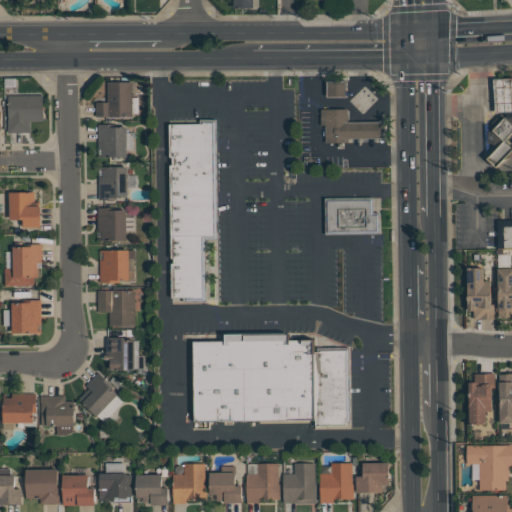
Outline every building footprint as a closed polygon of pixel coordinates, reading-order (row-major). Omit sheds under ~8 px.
[(234,8),(234,0),(253,0),(253,8),(234,8)] [(493,79),(511,77),(511,111),(495,112),(493,79)] [(133,81),(133,116),(96,116),(96,102),(107,102),(107,81),(133,81)] [(327,81),(347,81),(347,96),(327,96),(327,81)] [(8,95),(43,95),(44,121),(31,121),(31,132),(8,132),(8,127),(9,127),(8,95)] [(321,109),(348,109),(348,122),(384,122),(384,138),(348,138),(348,143),(326,143),(326,125),(321,125),(321,109)] [(511,151),(497,167),(488,158),(504,141),(493,130),(505,117),(511,123),(511,151)] [(173,123),(223,123),(222,239),(210,239),(210,303),(172,303),(173,123)] [(98,157),(98,155),(102,155),(102,148),(98,148),(98,124),(116,124),(116,126),(127,126),(127,157),(98,157)] [(128,167),(128,197),(118,197),(118,199),(99,200),(99,175),(103,175),(103,169),(99,169),(99,167),(128,167)] [(35,192),(35,205),(41,205),(41,227),(24,227),(23,219),(10,219),(10,192),(35,192)] [(326,198),(372,198),(372,214),(378,214),(378,232),(326,233),(326,198)] [(97,240),(97,238),(102,238),(102,231),(97,231),(97,207),(116,207),(116,210),(126,210),(126,240),(97,240)] [(511,225),(505,226),(505,243),(498,243),(498,247),(511,247),(511,225)] [(25,244),(42,244),(42,262),(37,262),(37,267),(38,267),(38,277),(34,277),(34,285),(5,286),(5,267),(13,267),(13,247),(25,247),(25,244)] [(129,250),(129,270),(135,270),(135,280),(119,280),(119,282),(100,282),(100,259),(104,259),(104,252),(100,252),(100,250),(129,250)] [(494,319),(480,319),(480,318),(474,318),(474,310),(468,310),(467,268),(484,268),(484,281),(491,281),(491,304),(494,304),(494,319)] [(511,317),(510,317),(510,318),(502,318),(499,318),(498,269),(511,268),(511,317)] [(135,290),(135,325),(110,325),(109,311),(98,311),(98,290),(135,290)] [(41,299),(42,324),(38,324),(38,330),(42,330),(42,333),(12,333),(12,302),(24,302),(24,299),(41,299)] [(111,370),(111,368),(110,368),(110,360),(111,360),(105,360),(105,354),(106,354),(106,337),(124,337),(124,339),(134,339),(134,340),(139,340),(139,368),(134,368),(134,370),(111,370)] [(196,343),(321,343),(321,348),(353,348),(353,428),(318,428),(318,423),(196,423),(196,343)] [(97,416),(79,399),(89,388),(86,385),(99,372),(112,385),(111,387),(118,394),(97,416)] [(470,424),(469,382),(476,382),(476,374),(487,374),(487,373),(495,373),(495,388),(492,388),(493,411),(486,411),(486,424),(470,424)] [(500,374),(511,374),(511,423),(500,423),(500,374)] [(36,393),(36,412),(34,412),(34,423),(14,423),(14,429),(3,429),(3,393),(6,393),(6,397),(12,397),(12,393),(36,393)] [(74,401),(75,426),(73,426),(73,434),(67,434),(57,434),(57,427),(42,427),(41,401),(40,401),(40,396),(65,395),(65,401),(74,401)] [(508,480),(506,480),(506,490),(479,489),(479,464),(467,464),(467,445),(511,445),(511,466),(508,466),(508,480)] [(389,462),(389,484),(383,484),(383,492),(357,492),(357,476),(363,476),(363,462),(389,462)] [(131,502),(115,502),(115,500),(99,500),(99,497),(100,497),(100,473),(106,473),(106,463),(124,463),(124,473),(127,473),(127,475),(132,475),(132,496),(131,496),(131,502)] [(205,463),(205,484),(206,484),(207,499),(186,499),(186,504),(173,504),(173,474),(184,474),(184,463),(205,463)] [(280,499),(260,499),(260,503),(247,503),(247,473),(258,473),(258,463),(279,463),(279,484),(280,484),(280,499)] [(316,463),(316,484),(316,502),(284,502),(284,474),(294,474),(294,463),(316,463)] [(320,473),(331,473),(331,463),(352,463),(352,484),(353,484),(353,499),(334,499),(334,503),(320,503),(320,473)] [(26,498),(26,469),(58,469),(58,494),(60,494),(60,503),(41,504),(41,498),(26,498)] [(210,472),(235,472),(235,485),(242,485),(242,502),(225,502),(225,500),(217,501),(217,494),(210,494),(210,472)] [(63,505),(63,474),(88,474),(88,488),(95,488),(95,505),(63,505)] [(162,474),(162,487),(169,487),(169,505),(151,505),(151,502),(144,502),(144,497),(136,497),(136,474),(162,474)] [(22,504),(17,504),(17,505),(9,505),(9,504),(0,504),(0,475),(15,475),(15,488),(22,488),(22,504)] [(472,495),(507,495),(507,504),(509,504),(509,508),(511,508),(511,511),(473,511),(473,509),(472,509),(472,495)]
